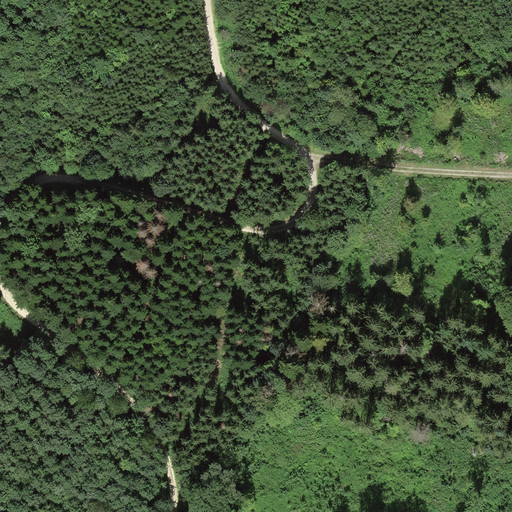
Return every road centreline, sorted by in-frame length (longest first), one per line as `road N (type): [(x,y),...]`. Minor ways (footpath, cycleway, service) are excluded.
road 1 (track): [(204,0),(235,102),(308,161),(314,189),(301,220),(254,230),(55,174),(18,190),(0,217)]
road 2 (track): [(0,277),(21,310),(142,413),(165,457),(171,511)]
road 3 (track): [(511,172),(308,161)]
